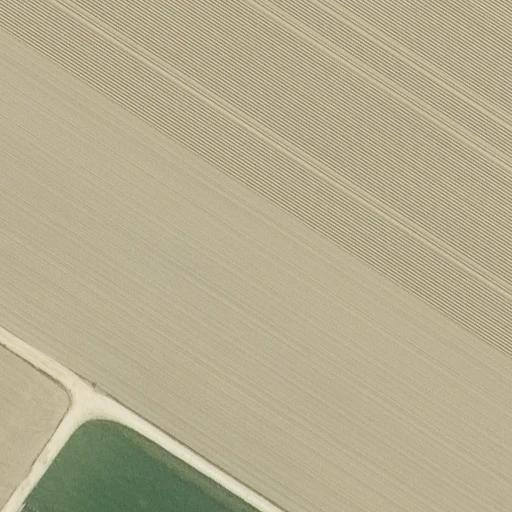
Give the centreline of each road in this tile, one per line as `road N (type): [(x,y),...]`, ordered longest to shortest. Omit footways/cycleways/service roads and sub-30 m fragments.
road 1 (track): [(91,401),(263,511)]
road 2 (track): [(13,511),(91,401)]
